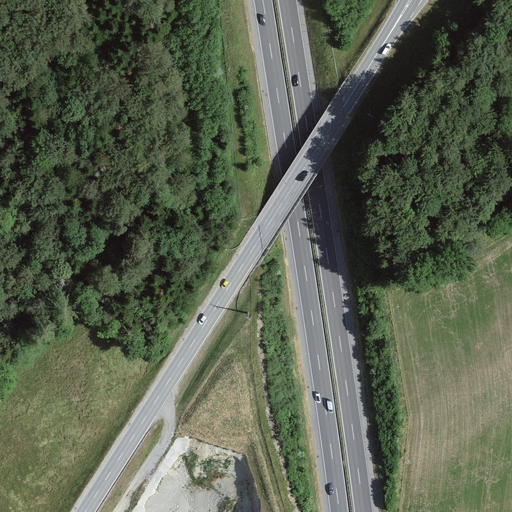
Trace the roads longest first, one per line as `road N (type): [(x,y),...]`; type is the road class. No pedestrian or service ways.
road 1 (primary): [(409,0),(86,511)]
road 2 (motorway): [(262,0),(339,511)]
road 3 (motorway): [(363,511),(287,0)]
road 4 (track): [(123,511),(168,440),(171,415),(159,398)]
